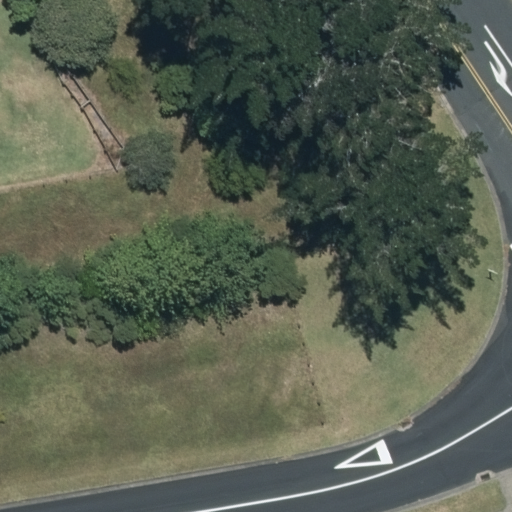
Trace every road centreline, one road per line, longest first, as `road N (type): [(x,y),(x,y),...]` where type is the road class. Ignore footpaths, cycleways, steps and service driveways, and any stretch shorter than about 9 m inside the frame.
road 1 (residential): [(196,511),(364,481),(446,449),(511,408)]
road 2 (tertiary): [(511,130),(425,0)]
